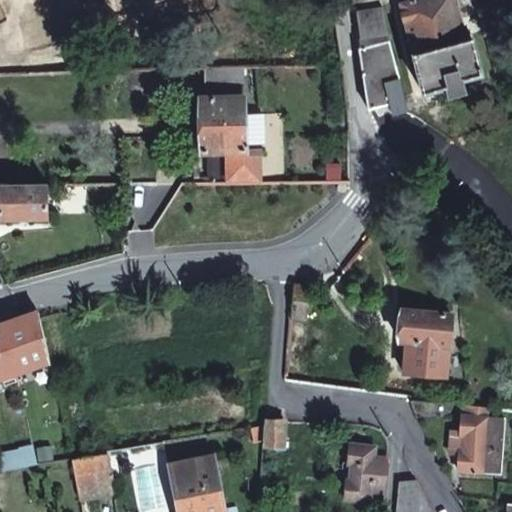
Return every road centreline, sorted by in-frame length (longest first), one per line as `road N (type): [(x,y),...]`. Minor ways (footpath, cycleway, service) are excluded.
road 1 (residential): [(280,261),(279,388),(397,419),(444,511)]
road 2 (unclassified): [(280,261),(143,269),(0,301)]
road 3 (unclassified): [(511,219),(464,165),(408,135),(360,132)]
road 4 (unclassified): [(360,132),(361,203),(322,245),(280,261)]
road 5 (residential): [(360,132),(334,0)]
